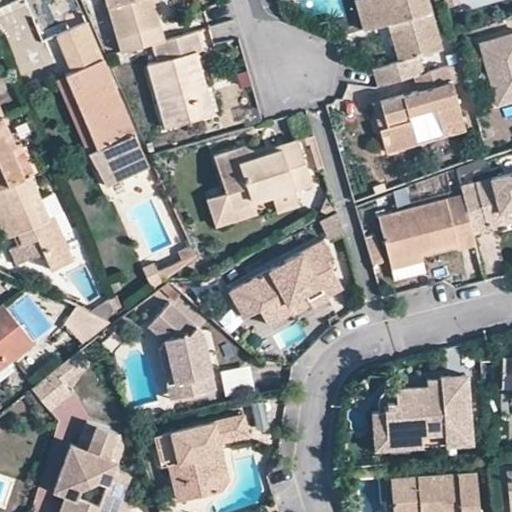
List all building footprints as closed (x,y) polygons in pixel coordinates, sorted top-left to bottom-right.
[(150,163),(142,146),(77,0),(25,0),(43,41),(59,34),(71,61),(82,57),(85,65),(66,73),(99,147),(92,149),(99,168),(107,183),(150,163)] [(163,40),(153,3),(151,0),(104,0),(120,52),(155,43),(163,40)] [(372,0),(355,0),(365,31),(379,27),(372,0)] [(372,0),(379,27),(389,24),(396,22),(398,33),(392,35),(399,61),(390,64),(372,68),(377,86),(414,76),(422,73),(418,56),(443,49),(429,0),(372,0)] [(392,35),(398,33),(396,22),(389,24),(392,35)] [(168,130),(200,120),(192,90),(207,86),(197,49),(204,48),(198,30),(163,40),(155,43),(159,60),(150,63),(168,130)] [(511,36),(480,46),(498,106),(511,101),(511,36)] [(414,76),(418,91),(382,100),(388,128),(381,130),(387,153),(419,144),(411,115),(435,108),(439,123),(462,117),(448,65),(422,73),(414,76)] [(66,73),(58,77),(90,150),(92,149),(99,147),(66,73)] [(200,120),(216,116),(207,86),(192,90),(200,120)] [(382,100),(374,103),(381,130),(388,128),(382,100)] [(14,143),(2,116),(0,116),(0,187),(26,177),(11,144),(14,143)] [(439,123),(443,137),(466,132),(462,117),(439,123)] [(14,143),(11,144),(26,177),(28,175),(34,172),(20,141),(14,143)] [(277,146),(278,150),(259,155),(244,147),(213,156),(228,209),(249,203),(248,197),(269,191),(271,197),(309,186),(297,141),(277,146)] [(511,168),(511,169),(482,178),(457,185),(459,192),(469,230),(483,226),(482,223),(481,219),(498,215),(496,206),(511,201),(511,168)] [(52,217),(47,219),(28,175),(26,177),(0,187),(0,221),(7,236),(13,233),(17,231),(23,242),(18,244),(24,259),(43,251),(50,268),(69,259),(52,217)] [(271,197),(269,191),(248,197),(249,203),(271,197)] [(469,230),(459,192),(376,216),(388,260),(420,251),(454,241),(456,247),(472,242),(469,230)] [(481,219),(482,223),(511,215),(511,201),(496,206),(498,215),(481,219)] [(18,244),(23,242),(17,231),(13,233),(18,244)] [(291,307),(286,299),(295,293),(302,298),(306,296),(308,298),(312,305),(327,296),(326,292),(340,284),(326,257),(331,254),(322,237),(227,288),(241,314),(257,305),(266,320),(282,312),(291,307)] [(388,260),(390,268),(421,258),(420,251),(388,260)] [(286,299),(291,307),(308,298),(306,296),(302,298),(295,293),(286,299)] [(0,366),(6,362),(32,341),(1,303),(0,304),(0,366)] [(164,344),(170,367),(179,365),(183,382),(180,382),(184,396),(214,389),(210,370),(206,355),(200,332),(169,305),(148,328),(164,344)] [(257,305),(241,314),(254,338),(286,321),(282,312),(266,320),(257,305)] [(64,326),(87,343),(102,323),(79,306),(64,326)] [(208,331),(200,332),(206,355),(214,353),(208,331)] [(164,344),(158,350),(170,400),(184,396),(180,382),(183,382),(179,365),(170,367),(164,344)] [(82,370),(70,356),(58,365),(69,380),(82,370)] [(511,358),(499,358),(498,386),(511,386),(511,358)] [(0,366),(0,382),(14,372),(6,362),(0,366)] [(69,380),(58,365),(27,390),(47,415),(68,397),(60,387),(69,380)] [(223,369),(225,395),(255,392),(253,367),(223,369)] [(439,374),(440,381),(405,385),(394,387),(395,402),(383,403),(384,411),(387,437),(442,430),(444,442),(470,439),(463,372),(439,374)] [(384,411),(383,403),(395,402),(394,387),(386,387),(382,389),(379,392),(377,397),(378,411),(384,411)] [(370,412),(374,451),(444,442),(442,430),(387,437),(384,411),(378,411),(370,412)] [(247,437),(242,415),(154,437),(160,466),(168,464),(177,502),(216,492),(205,447),(220,444),(247,437)] [(63,482),(67,488),(64,496),(58,511),(113,511),(117,500),(125,474),(111,470),(113,462),(105,460),(107,450),(117,449),(117,444),(113,434),(84,426),(75,449),(68,448),(57,480),(63,482)] [(216,492),(229,480),(220,444),(205,447),(216,492)] [(117,449),(107,450),(105,460),(113,462),(117,449)] [(475,511),(473,473),(388,479),(389,511),(475,511)] [(63,482),(57,480),(52,492),(64,496),(67,488),(63,482)] [(113,511),(123,511),(126,503),(117,500),(113,511)]
